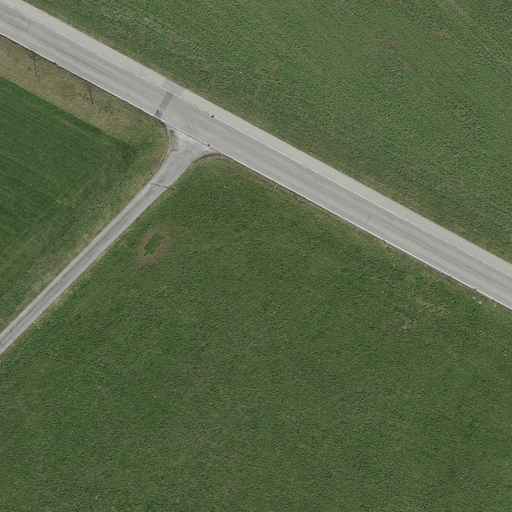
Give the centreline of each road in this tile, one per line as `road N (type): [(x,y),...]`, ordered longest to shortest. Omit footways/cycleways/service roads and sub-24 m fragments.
road 1 (secondary): [(0,15),(511,291)]
road 2 (track): [(0,343),(208,126)]
